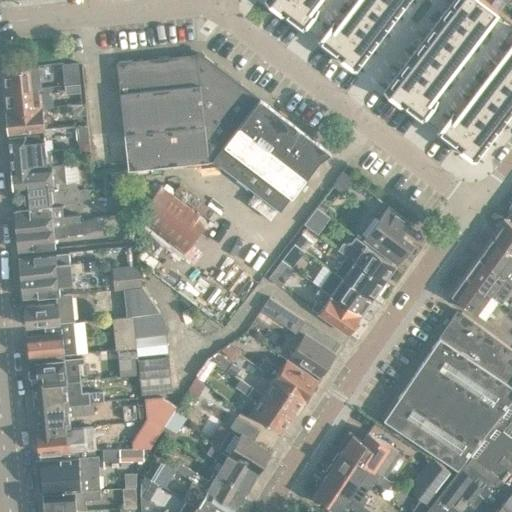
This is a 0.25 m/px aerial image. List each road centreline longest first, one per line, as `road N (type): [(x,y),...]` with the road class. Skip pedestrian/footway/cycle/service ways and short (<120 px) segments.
road 1 (residential): [(271,511),(478,208)]
road 2 (unclassified): [(478,208),(222,5)]
road 3 (residential): [(0,25),(222,5)]
